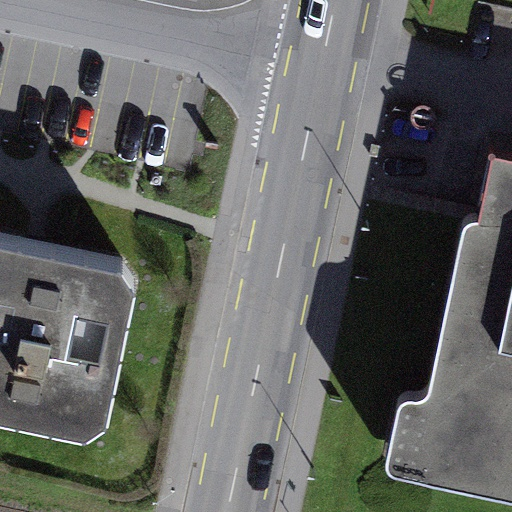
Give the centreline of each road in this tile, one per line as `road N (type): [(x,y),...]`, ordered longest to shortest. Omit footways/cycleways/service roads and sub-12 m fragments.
road 1 (secondary): [(321,58),(225,511)]
road 2 (residential): [(321,58),(18,0)]
